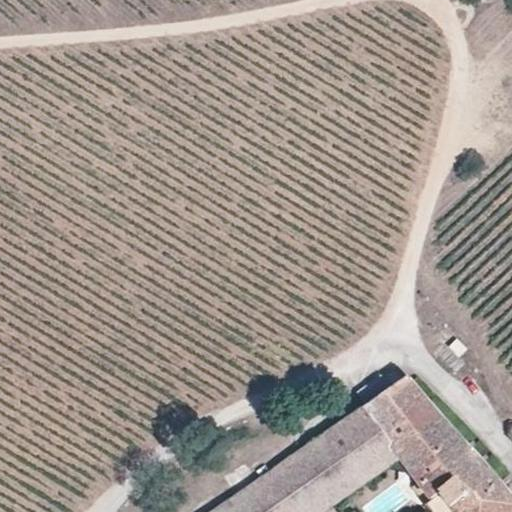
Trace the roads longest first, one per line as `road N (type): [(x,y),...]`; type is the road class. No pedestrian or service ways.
road 1 (track): [(418,0),(457,39),(457,92),(385,348)]
road 2 (track): [(0,44),(363,0)]
